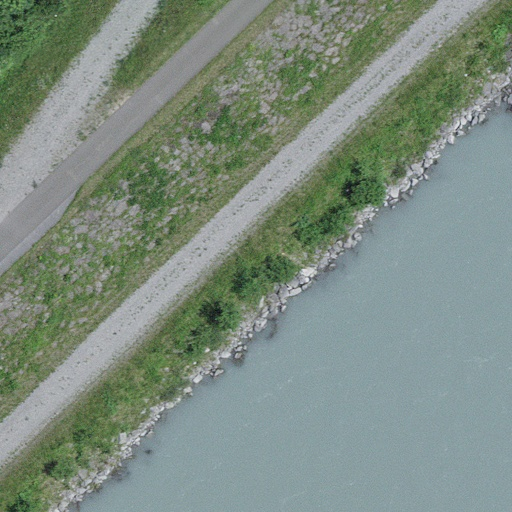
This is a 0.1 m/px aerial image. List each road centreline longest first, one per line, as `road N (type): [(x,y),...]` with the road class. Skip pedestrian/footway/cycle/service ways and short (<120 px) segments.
road 1 (track): [(0,453),(473,0)]
road 2 (track): [(255,0),(0,247)]
road 3 (track): [(0,204),(135,0)]
